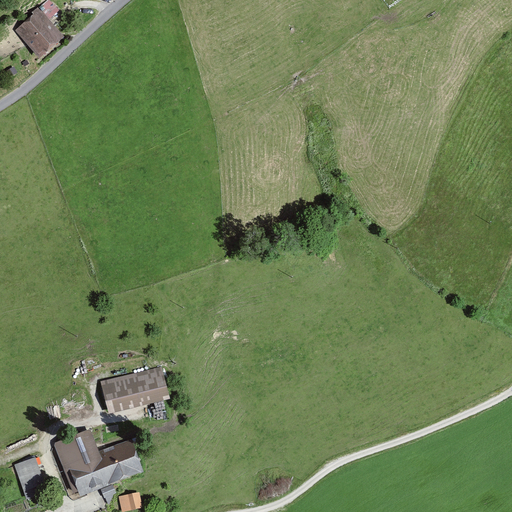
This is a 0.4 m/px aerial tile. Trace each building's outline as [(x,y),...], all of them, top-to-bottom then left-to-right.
[(49,31),(43,24),(58,11),(48,0),(33,13),(34,14),(16,29),(39,56),(59,38),(51,29),(49,31)] [(103,381),(110,410),(168,396),(161,367),(103,381)] [(112,482),(142,471),(133,446),(99,458),(89,432),(56,445),(75,492),(110,478),(112,482)] [(42,464),(41,458),(15,464),(21,488),(42,483),(38,465),(42,464)] [(139,506),(137,496),(128,497),(130,508),(139,506)]
